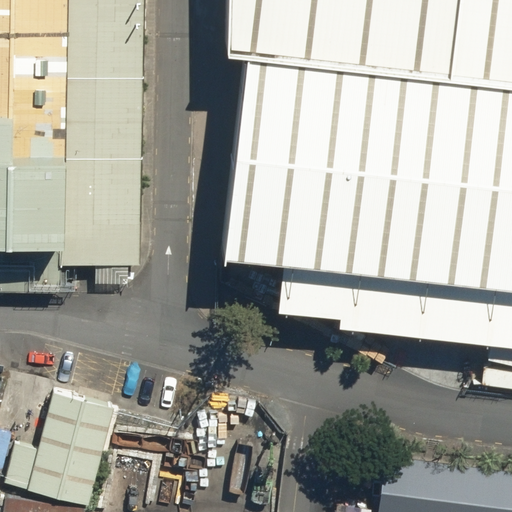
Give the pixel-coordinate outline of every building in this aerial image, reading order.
[(0,0),(0,239),(31,240),(37,0),(0,0)] [(136,0),(37,0),(31,240),(31,262),(130,265),(136,0)] [(511,0),(188,0),(188,44),(511,79),(511,0)] [(511,79),(188,44),(165,253),(511,290),(511,79)] [(112,404),(50,386),(20,492),(82,509),(112,404)] [(511,511),(511,469),(380,454),(372,511),(511,511)]
